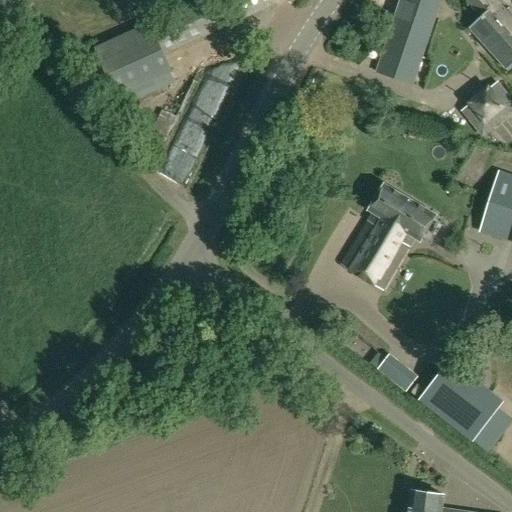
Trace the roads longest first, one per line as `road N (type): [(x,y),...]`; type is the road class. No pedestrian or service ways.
road 1 (unclassified): [(511,506),(187,260)]
road 2 (tertiary): [(187,260),(333,0)]
road 3 (tertiary): [(0,443),(97,367),(187,260)]
